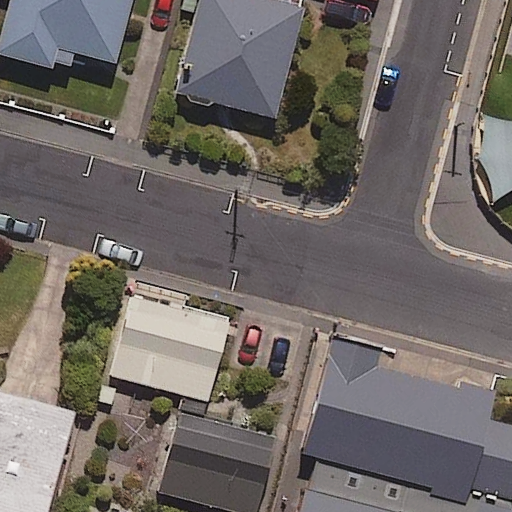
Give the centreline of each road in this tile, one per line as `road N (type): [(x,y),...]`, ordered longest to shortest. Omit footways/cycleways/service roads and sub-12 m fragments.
road 1 (residential): [(0,177),(380,276)]
road 2 (residential): [(380,276),(444,0)]
road 3 (residential): [(380,276),(511,311)]
